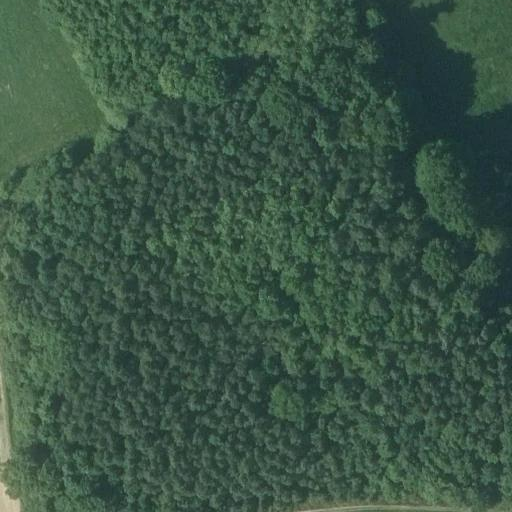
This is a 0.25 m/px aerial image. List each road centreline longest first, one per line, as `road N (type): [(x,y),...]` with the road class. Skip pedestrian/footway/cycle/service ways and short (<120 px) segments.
road 1 (track): [(503,511),(343,505),(280,511)]
road 2 (track): [(20,502),(0,324)]
